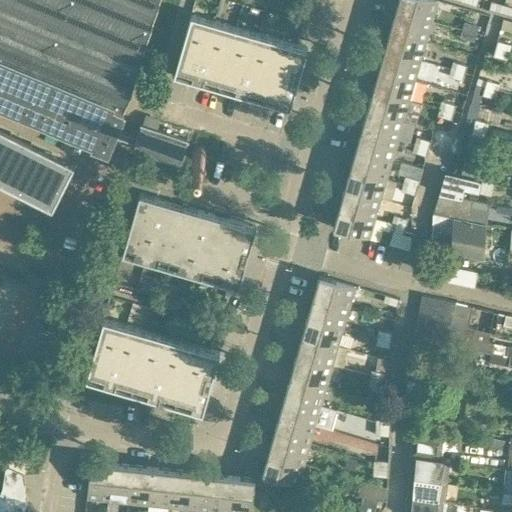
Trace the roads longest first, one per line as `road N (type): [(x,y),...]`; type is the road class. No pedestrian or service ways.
road 1 (residential): [(284,246),(227,437),(209,445),(76,425)]
road 2 (residential): [(354,0),(284,246)]
road 3 (residential): [(511,302),(284,246)]
